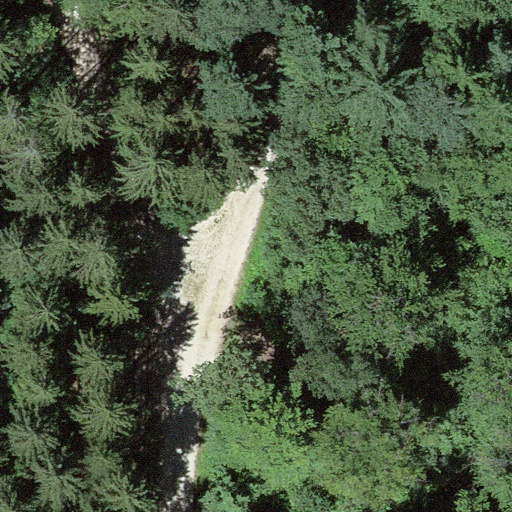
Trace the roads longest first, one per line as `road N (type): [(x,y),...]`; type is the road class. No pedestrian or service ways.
road 1 (track): [(187,364),(93,45),(70,0)]
road 2 (track): [(292,0),(187,364)]
road 3 (track): [(190,511),(187,364)]
